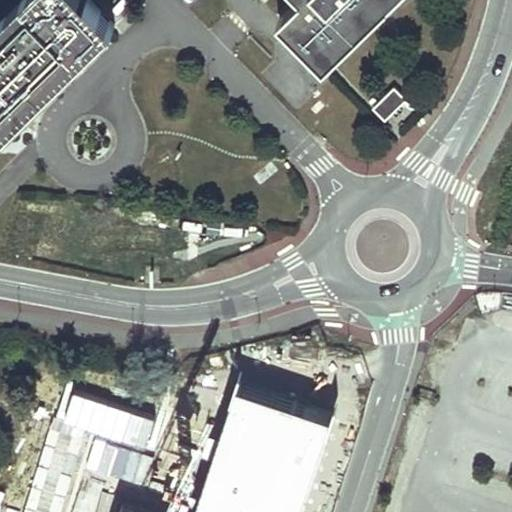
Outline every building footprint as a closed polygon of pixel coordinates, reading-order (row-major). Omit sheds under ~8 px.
[(117,22),(96,0),(27,0),(0,26),(0,133),(33,102),(117,22)] [(0,0),(0,26),(27,0),(0,0)] [(296,0),(281,16),(329,64),(392,0),(296,0)] [(396,109),(407,98),(395,85),(373,106),(386,119),(396,109)] [(0,511),(301,511),(332,423),(236,391),(196,511),(156,511),(122,501),(154,407),(60,374),(30,470),(0,460),(0,511)]
